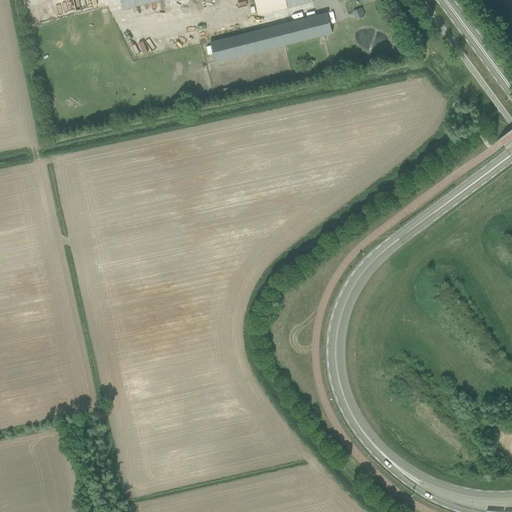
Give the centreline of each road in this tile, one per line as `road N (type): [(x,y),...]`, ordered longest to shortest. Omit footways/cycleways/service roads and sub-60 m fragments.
road 1 (secondary): [(367,440),(336,373),(338,321),(353,285),(384,249),(511,154)]
road 2 (secondary): [(511,494),(449,488),(367,440)]
road 3 (secondary): [(367,440),(416,488),(475,511)]
